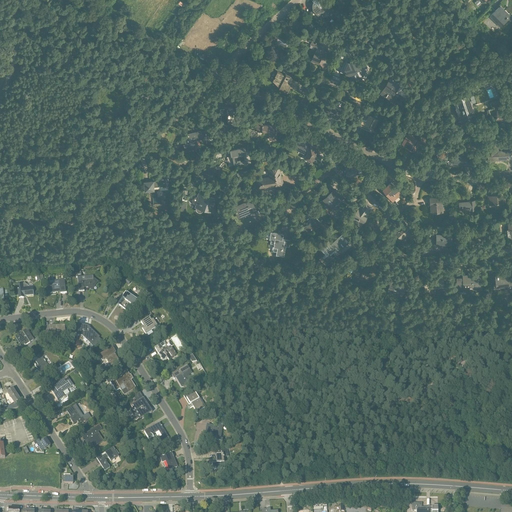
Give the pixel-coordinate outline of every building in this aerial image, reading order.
[(319,0),(318,0),(314,0),(314,1),(313,2),(313,3),(312,4),(312,5),(312,6),(312,7),(312,8),(313,8),(313,9),(313,10),(309,13),(314,18),(317,14),(318,14),(319,15),(320,15),(322,15),(323,15),(326,12),(329,15),(330,14),(330,13),(331,12),(331,11),(332,10),(332,9),(332,8),(332,7),(332,6),(331,5),(331,4),(330,3),(330,2),(329,2),(328,1),(328,0),(327,0),(319,0)] [(500,27),(511,16),(500,6),(489,17),(500,27)] [(327,52),(330,45),(312,38),(310,45),(316,48),(315,52),(311,61),(319,64),(322,54),(324,51),(327,52)] [(339,59),(344,61),(350,48),(344,45),(339,59)] [(340,72),(350,76),(351,77),(351,78),(352,78),(352,79),(353,79),(354,79),(355,79),(355,78),(360,80),(362,76),(366,77),(368,71),(364,69),(365,66),(351,61),(350,63),(344,61),(340,72)] [(285,76),(278,73),(274,80),(274,81),(275,80),(282,83),(279,90),(286,94),(290,88),(294,90),(297,82),(293,80),(293,79),(286,75),(285,76)] [(489,79),(482,81),(483,85),(489,83),(490,84),(494,83),(497,91),(497,92),(502,90),(498,78),(493,80),(490,81),(489,79)] [(391,99),(399,86),(389,79),(386,84),(387,84),(382,93),(391,99)] [(468,98),(467,96),(453,101),(458,116),(464,114),(465,117),(473,114),(468,98)] [(337,118),(341,111),(324,102),(321,107),(326,110),(325,112),(337,118)] [(258,107),(251,104),(246,111),(251,114),(258,107)] [(220,123),(234,122),(233,107),(220,108),(220,123)] [(509,124),(511,113),(497,111),(496,119),(501,120),(500,123),(509,124)] [(361,119),(360,120),(357,118),(355,123),(358,125),(370,132),(375,121),(368,117),(366,122),(361,119)] [(262,126),(262,121),(257,121),(257,132),(269,132),(269,140),(277,139),(277,131),(280,131),(280,127),(276,128),(276,125),(262,126)] [(206,139),(205,131),(200,132),(200,131),(185,134),(186,140),(183,140),(184,146),(186,146),(186,151),(188,151),(197,149),(196,144),(197,143),(197,140),(206,139)] [(414,151),(420,141),(408,134),(403,142),(410,147),(410,148),(414,151)] [(245,147),(242,148),(241,140),(226,143),(226,151),(230,150),(231,156),(227,157),(229,167),(248,163),(246,153),(245,147)] [(315,160),(320,149),(316,147),(319,140),(292,143),(293,145),(291,149),(305,156),(304,159),(311,163),(313,159),(315,160)] [(511,150),(494,151),(494,144),(487,144),(487,152),(483,152),(484,160),(511,159),(511,150)] [(452,164),(471,163),(471,152),(452,152),(452,164)] [(347,176),(359,174),(358,170),(361,169),(359,160),(353,161),(354,165),(346,166),(347,176)] [(280,177),(278,166),(267,168),(269,176),(255,179),(257,189),(272,186),(272,187),(283,185),(281,177),(280,177)] [(239,183),(248,173),(248,170),(237,173),(239,183)] [(144,192),(154,191),(154,187),(169,185),(168,176),(158,176),(159,181),(144,181),(144,192)] [(392,201),(400,195),(395,190),(396,189),(391,183),(382,190),(392,201)] [(337,195),(330,187),(321,195),(332,207),(343,196),(339,191),(340,193),(337,195)] [(210,196),(199,193),(198,196),(199,196),(199,199),(196,199),(196,198),(195,199),(185,196),(182,215),(189,216),(191,205),(193,207),(194,208),(195,206),(196,206),(196,207),(198,207),(198,208),(198,210),(199,211),(201,212),(202,211),(203,210),(204,209),(205,210),(206,209),(213,211),(216,200),(209,198),(210,196)] [(503,207),(501,195),(488,196),(489,205),(495,204),(495,208),(503,207)] [(430,214),(443,213),(441,197),(430,198),(430,205),(430,214)] [(252,211),(251,208),(254,207),(251,200),(233,207),(234,210),(231,212),(236,223),(247,219),(246,217),(245,215),(247,214),(250,219),(257,216),(254,210),(252,211)] [(475,210),(474,200),(469,201),(469,202),(459,203),(459,208),(462,208),(462,211),(475,210)] [(365,215),(372,206),(364,201),(358,209),(357,209),(352,217),(362,224),(367,216),(365,215)] [(320,222),(316,218),(318,216),(313,209),(307,215),(311,219),(309,221),(310,222),(304,228),(309,233),(312,231),(313,231),(318,225),(321,228),(324,226),(323,225),(325,223),(322,220),(320,222)] [(410,238),(415,234),(406,224),(395,233),(401,239),(406,234),(410,238)] [(485,238),(484,231),(470,232),(470,236),(471,236),(471,240),(470,240),(470,247),(480,247),(479,238),(485,238)] [(277,233),(274,232),(273,233),(271,232),(269,239),(271,240),(270,243),(274,244),(273,250),(277,251),(276,254),(284,256),(286,246),(289,247),(290,241),(282,239),(282,238),(283,238),(283,237),(283,235),(277,233)] [(452,245),(452,234),(436,234),(436,244),(452,245)] [(343,246),(337,238),(331,243),(329,240),(323,245),(329,252),(327,255),(323,258),(326,262),(335,254),(338,252),(337,251),(343,246)] [(360,257),(357,256),(354,261),(362,265),(363,264),(366,265),(361,276),(364,278),(363,279),(372,283),(377,274),(375,273),(376,271),(375,270),(379,262),(374,259),(373,262),(369,260),(368,261),(360,257)] [(444,285),(444,280),(446,279),(446,272),(439,272),(439,279),(438,279),(438,281),(425,282),(425,285),(424,285),(424,292),(431,292),(431,289),(438,289),(438,294),(446,294),(446,285),(444,285)] [(511,278),(508,279),(507,273),(504,273),(504,275),(495,276),(496,287),(507,286),(508,290),(511,289),(511,278)] [(472,275),(456,276),(457,288),(464,288),(464,284),(469,284),(469,288),(475,287),(475,291),(483,291),(482,280),(478,280),(478,277),(472,277),(472,275)] [(93,278),(93,276),(82,277),(82,276),(77,277),(79,292),(84,291),(84,287),(87,286),(92,289),(98,281),(93,278)] [(66,292),(64,280),(54,281),(54,284),(50,284),(50,293),(60,292),(60,293),(66,292)] [(402,296),(405,284),(391,280),(387,291),(402,296)] [(23,288),(23,284),(17,284),(19,298),(24,298),(23,296),(33,295),(33,287),(23,288)] [(134,307),(138,301),(126,293),(118,305),(119,305),(125,309),(129,303),(134,307)] [(151,320),(149,317),(141,322),(144,327),(141,329),(142,329),(145,334),(148,333),(150,336),(154,334),(152,330),(158,327),(153,319),(151,320)] [(50,338),(59,337),(58,333),(65,333),(65,325),(57,325),(57,326),(49,327),(50,338)] [(99,336),(90,329),(91,326),(79,325),(77,336),(84,337),(85,333),(87,333),(89,335),(86,339),(91,344),(99,336)] [(25,346),(26,345),(34,340),(27,329),(22,333),(17,337),(21,342),(20,342),(23,347),(24,346),(25,346)] [(168,347),(165,342),(155,348),(163,361),(166,359),(168,358),(169,360),(175,356),(176,355),(171,347),(169,348),(168,347)] [(118,361),(114,353),(115,353),(112,348),(99,357),(102,362),(106,360),(110,367),(116,364),(117,364),(116,362),(118,361)] [(44,360),(42,357),(36,361),(35,361),(33,362),(40,374),(42,373),(44,376),(49,372),(48,371),(54,367),(52,364),(48,366),(45,362),(46,362),(45,360),(44,360)] [(192,373),(187,365),(183,367),(172,375),(174,379),(177,378),(182,387),(193,381),(189,375),(192,373)] [(135,387),(128,376),(129,375),(127,372),(121,376),(121,377),(115,381),(118,387),(123,384),(128,392),(135,387)] [(58,400),(65,396),(61,391),(68,387),(66,384),(63,379),(50,388),(58,400)] [(10,399),(17,394),(13,389),(10,390),(8,387),(2,391),(3,392),(4,395),(7,393),(10,399)] [(206,408),(196,393),(187,398),(190,405),(192,404),(197,412),(206,408)] [(17,394),(10,399),(13,403),(7,407),(9,411),(21,406),(18,402),(20,400),(17,394)] [(139,420),(152,412),(143,397),(130,405),(139,420)] [(81,418),(73,407),(75,406),(74,406),(65,412),(66,412),(67,411),(72,419),(71,420),(73,424),(77,421),(79,425),(85,421),(83,417),(81,418)] [(162,427),(159,423),(144,432),(149,440),(153,438),(152,435),(152,434),(153,435),(158,432),(161,437),(158,438),(161,443),(169,438),(168,436),(163,428),(163,427),(162,427)] [(103,440),(98,432),(103,430),(100,425),(82,437),(85,440),(86,440),(91,448),(103,440)] [(221,438),(223,426),(218,426),(218,428),(215,428),(208,427),(207,434),(216,436),(216,440),(222,442),(223,439),(221,438)] [(41,443),(39,439),(33,442),(35,445),(37,444),(41,451),(50,446),(46,440),(41,443)] [(119,456),(113,447),(105,453),(106,454),(102,456),(101,454),(94,459),(98,465),(99,464),(101,466),(105,471),(110,468),(105,460),(108,458),(111,462),(119,456)] [(213,469),(225,468),(224,457),(229,457),(228,447),(219,448),(219,453),(216,454),(216,463),(212,463),(213,469)] [(173,459),(171,454),(164,456),(164,455),(163,456),(163,457),(160,458),(162,464),(166,462),(169,470),(172,469),(172,471),(173,470),(173,469),(177,467),(173,459)] [(437,511),(438,498),(407,498),(407,511),(437,511)]
